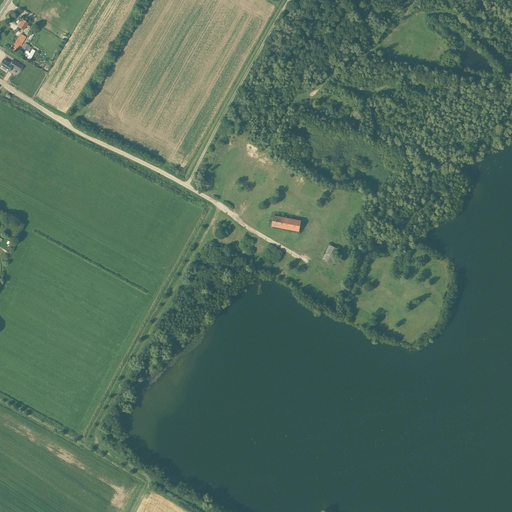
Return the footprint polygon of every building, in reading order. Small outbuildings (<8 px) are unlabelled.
[(29,29),(31,25),(28,23),(22,20),(18,27),(23,30),(25,27),(29,29)] [(21,46),(26,37),(20,34),(11,50),(15,52),(20,46),(21,46)] [(30,60),(35,51),(32,50),(27,59),(30,60)] [(3,60),(0,64),(0,66),(8,72),(11,67),(16,70),(19,72),(22,67),(19,65),(12,60),(10,64),(5,61),(4,60),(3,60)] [(300,232),(302,220),(274,215),(272,227),(300,232)] [(323,260),(333,264),(339,249),(329,245),(323,260)]
